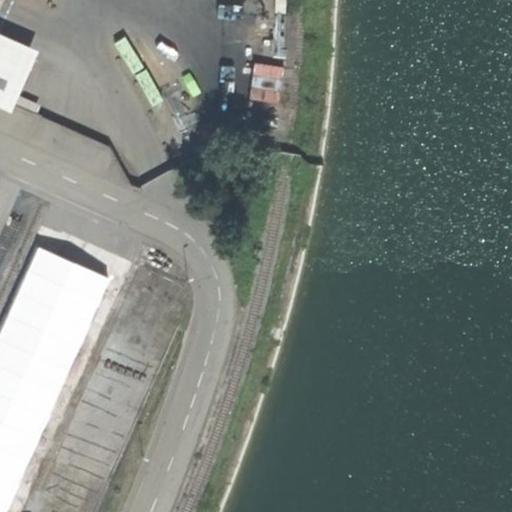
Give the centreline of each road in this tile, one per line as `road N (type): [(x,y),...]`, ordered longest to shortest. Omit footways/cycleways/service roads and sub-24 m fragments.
road 1 (residential): [(143,511),(218,312),(223,277),(215,253),(193,233),(0,144)]
road 2 (unknown): [(172,224),(126,131),(98,94),(0,16)]
